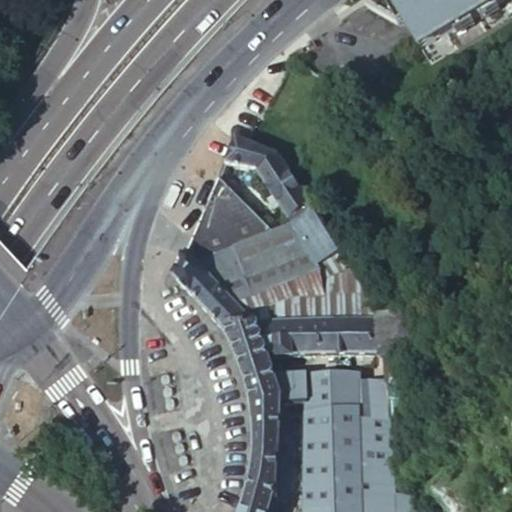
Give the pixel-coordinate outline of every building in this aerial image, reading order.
[(511,0),(378,0),(366,8),(398,25),(404,22),(428,60),(511,6),(511,0)] [(311,209),(279,158),(250,147),(238,142),(233,153),(227,168),(258,174),(289,222),(311,209)] [(226,169),(220,181),(248,193),(253,181),(226,169)] [(200,226),(194,240),(205,251),(219,259),(226,256),(244,248),(271,237),(263,226),(255,217),(248,208),(237,197),(233,192),(230,190),(227,188),(220,183),(200,226)] [(255,328),(376,319),(352,272),(350,268),(347,263),(341,254),(316,213),(296,225),(292,227),(289,229),(271,237),(244,248),(226,256),(229,264),(256,282),(225,296),(255,328)] [(205,251),(194,240),(187,255),(225,296),(256,282),(229,264),(226,256),(219,259),(205,251)] [(221,329),(222,331),(255,328),(225,296),(187,255),(176,280),(200,307),(221,329)] [(413,359),(409,325),(408,317),(376,319),(255,328),(222,331),(227,339),(229,343),(233,353),(241,370),(243,376),(245,380),(275,377),(270,360),(381,354),(381,362),(406,359),(413,359)] [(405,511),(404,493),(396,493),(389,418),(411,415),(406,359),(381,362),(382,368),(303,375),(304,385),(305,399),(252,409),(256,432),(257,442),(257,451),(256,464),(256,472),(251,493),(246,506),(244,511),(284,511),(289,496),(289,464),(280,462),(283,423),(305,418),(306,434),(311,511),(405,511)] [(245,380),(252,409),(305,399),(304,385),(278,387),(275,377),(245,380)] [(289,511),(311,511),(306,434),(292,434),(289,511)]
